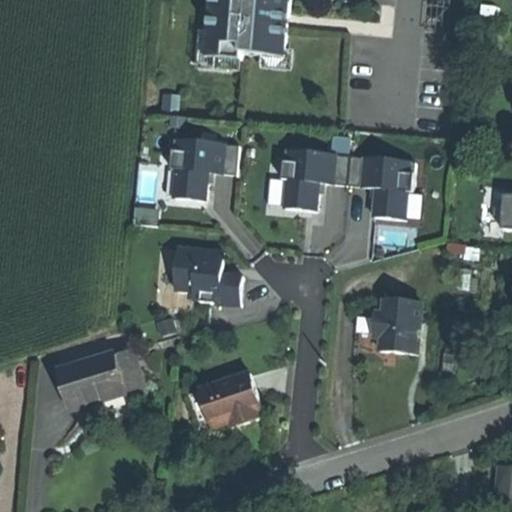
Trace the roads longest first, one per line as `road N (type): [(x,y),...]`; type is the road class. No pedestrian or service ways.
road 1 (residential): [(300,486),(319,261)]
road 2 (residential): [(511,414),(300,486)]
road 3 (residential): [(409,0),(397,128)]
